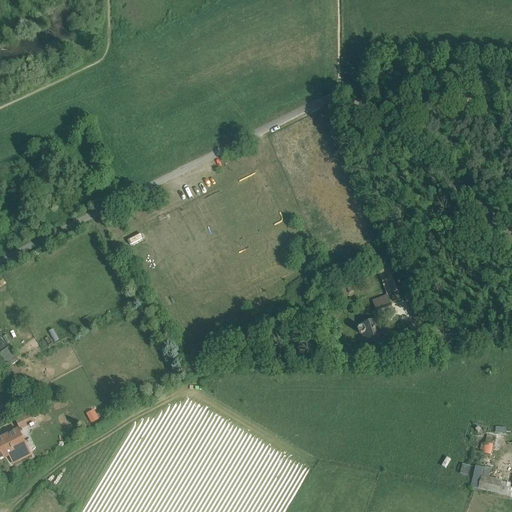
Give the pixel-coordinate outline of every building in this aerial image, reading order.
[(379,273),(388,297),(398,294),(389,269),(379,273)] [(388,297),(373,303),(379,317),(393,311),(388,297)] [(424,315),(418,302),(409,306),(415,319),(424,315)] [(377,321),(360,327),(361,328),(359,329),(358,331),(359,334),(361,335),(363,334),(372,360),(389,354),(377,321)] [(9,363),(17,358),(8,347),(1,352),(9,363)] [(31,413),(16,421),(20,429),(35,421),(31,413)] [(18,430),(0,439),(0,459),(8,455),(12,464),(30,456),(18,430)] [(487,435),(486,442),(493,444),(494,436),(487,435)] [(485,443),(483,453),(491,455),(493,445),(485,443)] [(466,475),(468,467),(462,465),(460,473),(466,475)] [(489,474),(475,471),(474,476),(475,476),(472,488),(498,494),(501,482),(488,479),(489,474)] [(511,488),(510,488),(511,484),(501,482),(498,494),(511,497),(511,488)]
